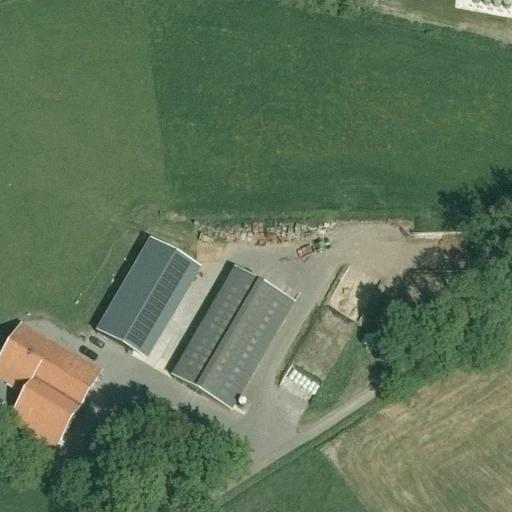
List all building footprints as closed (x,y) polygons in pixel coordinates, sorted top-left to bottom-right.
[(372,0),(375,14),(398,9),(396,0),(372,0)] [(328,356),(363,291),(348,282),(357,264),(345,258),(300,342),(328,356)] [(173,381),(230,415),(293,307),(236,274),(173,381)] [(132,357),(142,341),(107,320),(97,337),(132,357)] [(54,452),(100,375),(21,327),(0,361),(0,383),(23,397),(7,424),(54,452)]
